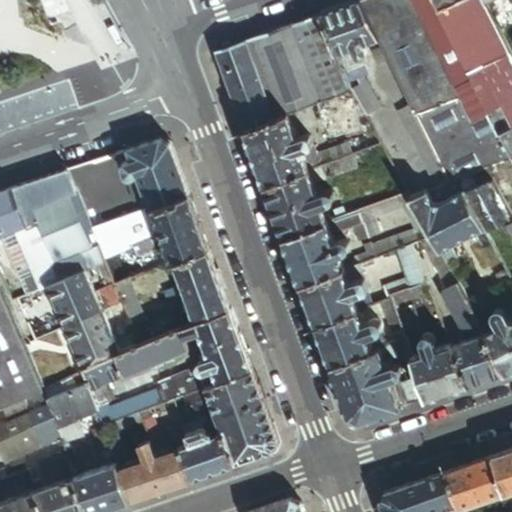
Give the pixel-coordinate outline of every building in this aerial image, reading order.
[(378,37),(359,0),(357,0),(321,13),(337,52),(357,45),(359,51),(360,51),(360,52),(360,53),(361,53),(361,54),(362,54),(362,55),(363,55),(364,55),(365,55),(366,55),(367,55),(368,55),(369,54),(369,53),(370,53),(370,52),(371,52),(371,51),(371,50),(371,49),(371,48),(371,47),(369,41),(378,37)] [(359,0),(378,37),(383,48),(391,63),(410,103),(418,119),(460,98),(454,87),(412,0),(359,0)] [(438,9),(434,0),(412,0),(454,87),(473,78),(438,9)] [(456,0),(434,0),(438,9),(456,0)] [(511,53),(507,43),(486,1),(485,0),(456,0),(438,9),(473,78),(488,110),(503,103),(511,98),(511,53)] [(337,52),(321,13),(291,24),(321,101),(353,90),(348,80),(337,52)] [(246,39),(275,118),(288,113),(321,101),(291,24),(246,39)] [(245,128),(275,118),(246,39),(216,50),(245,128)] [(357,45),(337,52),(348,80),(365,73),(370,71),(366,62),(363,55),(362,55),(362,54),(361,54),(361,53),(360,53),(360,52),(360,51),(359,51),(357,45)] [(391,63),(383,48),(379,50),(377,57),(382,66),(391,63)] [(348,80),(353,90),(368,82),(365,73),(348,80)] [(484,166),(511,156),(499,131),(511,125),(511,120),(503,103),(488,110),(473,78),(454,87),(460,98),(418,119),(447,180),(450,179),(456,176),(467,172),(484,166)] [(353,90),(365,113),(380,105),(368,82),(353,90)] [(330,126),(365,113),(353,90),(321,101),(325,112),(330,126)] [(511,98),(503,103),(511,120),(511,125),(499,131),(511,156),(511,155),(511,98)] [(434,185),(447,180),(418,119),(410,103),(398,109),(434,185)] [(309,169),(363,150),(382,143),(365,113),(330,126),(325,112),(317,115),(326,139),(358,127),(362,137),(317,153),(312,141),(312,143),(312,144),(311,145),(311,146),(310,147),(310,148),(302,151),(309,169)] [(288,113),(275,118),(245,128),(265,185),(309,169),(302,151),(310,148),(310,147),(311,146),(311,145),(312,144),(312,143),(312,141),(312,140),(312,139),(311,138),(310,137),(310,136),(309,136),(308,135),(307,135),(306,134),(305,134),(297,137),(288,113)] [(150,209),(190,194),(171,143),(161,139),(128,150),(132,159),(125,162),(123,166),(126,174),(127,175),(128,176),(132,176),(137,174),(143,190),(149,208),(150,209)] [(132,159),(128,150),(116,154),(121,167),(123,166),(125,162),(132,159)] [(368,163),(363,150),(309,169),(314,182),(368,163)] [(490,177),(484,166),(467,172),(474,185),(490,177)] [(314,182),(309,169),(265,185),(284,237),(328,221),(323,205),(330,203),(331,202),(332,201),(333,200),(333,199),(333,198),(333,197),(333,196),(333,195),(332,194),(331,193),(330,192),(329,191),(328,191),(327,191),(326,191),(318,194),(314,182)] [(32,208),(76,191),(67,170),(22,185),(32,208)] [(474,185),(467,172),(456,176),(464,191),(474,185)] [(134,193),(143,190),(137,174),(132,176),(128,176),(134,193)] [(464,191),(456,176),(450,179),(458,193),(464,191)] [(509,212),(490,177),(474,185),(464,191),(484,226),(509,212)] [(458,193),(450,179),(447,180),(434,185),(427,187),(434,200),(441,202),(458,193)] [(22,185),(14,188),(28,225),(14,231),(17,238),(40,228),(32,208),(22,185)] [(427,187),(410,194),(433,237),(440,250),(448,246),(474,231),(475,231),(484,226),(464,191),(458,193),(441,202),(434,200),(427,187)] [(28,225),(14,188),(0,192),(0,236),(5,235),(14,231),(28,225)] [(100,245),(76,191),(32,208),(40,228),(55,264),(60,263),(79,255),(100,245)] [(433,237),(410,194),(409,192),(359,210),(364,223),(372,220),(373,220),(372,214),(399,205),(415,234),(374,249),(377,257),(396,250),(409,245),(418,242),(433,237)] [(210,249),(190,194),(150,209),(149,208),(124,217),(126,222),(134,246),(154,239),(159,237),(164,235),(166,241),(174,262),(210,249)] [(336,211),(339,218),(346,215),(343,209),(336,211)] [(339,218),(328,221),(332,230),(335,231),(342,228),(355,223),(360,237),(368,234),(364,223),(359,210),(346,215),(339,218)] [(377,231),(372,220),(364,223),(368,234),(377,231)] [(332,230),(328,221),(284,237),(302,284),(346,268),(343,261),(340,253),(346,251),(347,250),(348,250),(348,249),(349,248),(349,247),(349,246),(350,246),(350,245),(350,244),(350,243),(349,243),(349,242),(348,241),(348,240),(347,240),(346,239),(345,239),(344,239),(336,241),(332,230)] [(482,243),(490,238),(484,226),(475,231),(482,243)] [(48,286),(59,281),(52,266),(55,264),(40,228),(17,238),(20,244),(34,275),(40,289),(48,286)] [(346,239),(342,228),(335,231),(332,230),(336,241),(344,239),(345,239),(346,239)] [(11,248),(20,244),(17,238),(14,231),(5,235),(11,248)] [(480,321),(447,262),(440,250),(433,237),(418,242),(443,289),(440,291),(462,328),(480,321)] [(154,239),(134,246),(138,255),(154,249),(156,245),(154,239)] [(34,275),(20,244),(11,248),(7,250),(20,281),(24,280),(34,275)] [(355,259),(357,264),(377,257),(374,249),(372,244),(367,246),(369,254),(355,259)] [(95,260),(104,256),(100,245),(79,255),(81,260),(83,265),(87,264),(95,260)] [(425,284),(409,245),(396,250),(408,277),(412,289),(425,284)] [(138,255),(134,246),(104,256),(107,262),(116,284),(128,279),(146,272),(138,255)] [(447,262),(455,258),(448,246),(440,250),(447,262)] [(232,309),(210,249),(174,262),(183,285),(190,304),(193,313),(196,321),(232,309)] [(81,260),(79,255),(60,263),(62,268),(81,260)] [(107,262),(104,256),(95,260),(98,266),(107,262)] [(85,271),(95,267),(87,264),(83,265),(81,260),(62,268),(60,263),(55,264),(52,266),(59,281),(85,271)] [(357,264),(346,268),(352,285),(364,281),(357,264)] [(352,285),(346,268),(302,284),(317,325),(361,309),(357,298),(368,294),(370,291),(366,282),(364,281),(352,285)] [(103,310),(85,271),(59,281),(48,286),(50,290),(56,302),(60,314),(66,327),(103,310)] [(34,275),(24,280),(30,293),(40,289),(34,275)] [(391,296),(412,289),(408,277),(384,286),(389,300),(392,299),(391,296)] [(146,319),(128,279),(116,284),(124,301),(134,324),(146,319)] [(432,298),(425,284),(412,289),(391,296),(392,299),(404,332),(419,326),(412,304),(407,305),(405,300),(419,295),(422,302),(432,298)] [(175,309),(190,304),(183,285),(168,291),(175,309)] [(0,286),(0,403),(44,389),(0,286)] [(357,298),(361,309),(372,305),(368,294),(357,298)] [(392,299),(389,300),(383,302),(397,342),(406,339),(404,332),(392,299)] [(52,317),(60,314),(56,302),(47,306),(52,317)] [(486,333),(486,334),(506,370),(511,368),(511,316),(510,316),(506,309),(505,308),(505,307),(504,306),(503,306),(502,306),(501,305),(500,306),(498,306),(497,306),(495,307),(494,308),(494,309),(493,310),(493,311),(493,312),(493,313),(493,314),(493,315),(493,316),(494,317),(499,326),(486,333)] [(254,369),(232,309),(196,321),(191,323),(183,327),(187,337),(200,332),(203,341),(209,358),(201,361),(200,362),(199,362),(199,363),(198,364),(198,365),(198,366),(198,367),(198,368),(198,369),(199,370),(200,372),(201,372),(202,373),(203,373),(204,373),(205,373),(206,373),(213,370),(216,377),(217,382),(254,369)] [(365,320),(361,309),(317,325),(331,364),(375,349),(370,332),(378,329),(379,329),(379,328),(380,328),(380,327),(381,326),(381,325),(381,324),(381,323),(381,322),(381,321),(380,321),(380,320),(379,319),(378,318),(377,318),(376,317),(375,317),(374,317),(365,320)] [(103,310),(66,327),(84,367),(118,352),(122,351),(104,311),(103,310)] [(191,323),(196,321),(193,313),(188,315),(191,323)] [(187,337),(183,327),(122,351),(118,352),(127,374),(127,375),(192,350),(189,343),(187,337)] [(375,349),(384,346),(378,329),(370,332),(375,349)] [(195,344),(203,341),(200,332),(187,337),(189,343),(194,341),(195,344)] [(426,397),(469,383),(452,345),(451,342),(436,347),(432,335),(430,334),(428,333),(427,333),(425,334),(423,335),(422,337),(422,338),(421,339),(425,350),(412,355),(412,356),(420,377),(422,384),(426,397)] [(506,370),(486,334),(452,345),(469,383),(506,370)] [(388,345),(384,346),(375,349),(331,364),(350,416),(360,420),(402,406),(391,373),(396,372),(398,371),(399,370),(399,368),(400,367),(399,366),(399,364),(398,362),(396,361),(394,362),(393,362),(391,357),(392,355),(392,353),(388,345)] [(127,374),(118,352),(84,367),(85,370),(89,381),(91,388),(103,384),(127,374)] [(144,408),(157,404),(187,393),(196,389),(195,385),(216,377),(213,370),(206,373),(205,373),(204,373),(203,373),(202,373),(201,372),(200,372),(199,370),(198,369),(198,368),(156,382),(158,388),(108,407),(107,403),(109,402),(103,384),(91,388),(99,412),(103,423),(111,421),(144,408)] [(280,440),(254,369),(217,382),(205,386),(211,402),(222,432),(234,463),(276,449),(280,440)] [(85,370),(45,391),(47,396),(89,381),(85,370)] [(402,406),(426,397),(422,384),(402,391),(400,384),(396,372),(391,373),(402,406)] [(195,385),(196,389),(205,386),(217,382),(216,377),(195,385)] [(402,391),(422,384),(420,377),(400,384),(402,391)] [(91,388),(89,381),(47,396),(51,408),(63,441),(71,438),(66,424),(79,419),(99,412),(91,388)] [(205,386),(196,389),(187,393),(193,408),(211,402),(205,386)] [(47,396),(45,391),(0,406),(0,426),(51,408),(47,396)] [(160,413),(157,404),(144,408),(147,418),(156,414),(160,413)] [(63,441),(51,408),(0,426),(0,447),(1,449),(5,461),(63,441)] [(115,429),(138,420),(145,438),(153,436),(147,418),(144,408),(111,421),(103,423),(104,425),(114,455),(116,459),(124,457),(115,429)] [(156,414),(147,418),(153,436),(159,453),(169,450),(156,414)] [(205,426),(212,428),(208,416),(191,422),(194,430),(194,431),(205,426)] [(71,438),(63,441),(64,442),(84,435),(79,419),(66,424),(71,438)] [(114,455),(104,425),(95,429),(105,458),(114,455)] [(192,477),(234,463),(222,432),(215,435),(212,428),(205,426),(194,431),(197,440),(192,442),(181,446),(192,477)] [(189,431),(192,442),(197,440),(194,431),(194,430),(189,431)] [(171,484),(159,453),(153,436),(145,438),(140,440),(146,458),(118,467),(129,499),(171,484)] [(171,484),(192,477),(181,446),(169,450),(159,453),(171,484)] [(76,460),(71,447),(66,449),(68,455),(70,462),(76,460)] [(511,448),(493,455),(506,494),(511,491),(511,448)] [(68,455),(66,449),(48,456),(50,461),(68,455)] [(42,475),(72,465),(70,462),(68,455),(50,461),(44,463),(40,468),(42,475)] [(506,494),(493,455),(445,472),(457,505),(458,510),(469,507),(501,496),(506,494)] [(90,511),(129,499),(118,467),(116,462),(76,476),(88,511),(90,511)] [(18,473),(27,469),(25,464),(10,470),(12,475),(18,473)] [(27,469),(18,473),(20,480),(31,476),(29,469),(27,469)] [(457,505),(445,472),(421,480),(427,499),(439,495),(444,509),(457,505)] [(18,473),(12,475),(0,478),(0,487),(20,480),(18,473)] [(43,511),(88,511),(76,476),(36,489),(43,511)] [(384,511),(441,511),(441,510),(444,509),(439,495),(427,499),(421,480),(384,492),(381,501),(384,511)] [(0,511),(43,511),(36,489),(4,500),(0,501),(0,511)] [(506,511),(511,511),(511,510),(506,494),(501,496),(506,511)] [(306,511),(303,502),(293,497),(250,511),(249,511),(306,511)]
